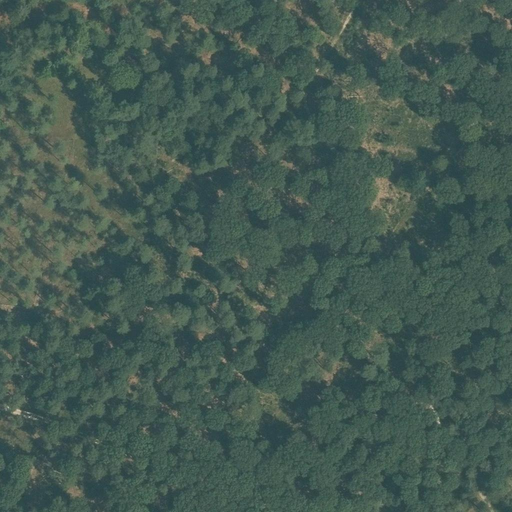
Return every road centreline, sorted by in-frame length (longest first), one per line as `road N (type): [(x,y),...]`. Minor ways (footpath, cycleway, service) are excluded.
road 1 (track): [(511,51),(227,496)]
road 2 (track): [(0,409),(267,511)]
road 3 (track): [(0,204),(62,121),(102,114)]
